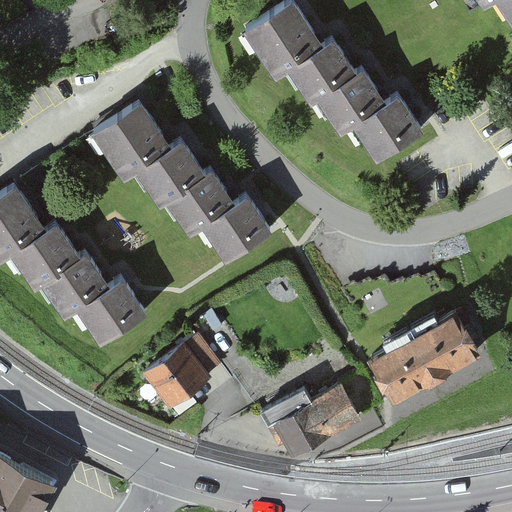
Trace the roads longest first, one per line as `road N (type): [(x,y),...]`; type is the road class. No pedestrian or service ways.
road 1 (residential): [(511,202),(417,235),(352,224),(324,208),(267,165),(205,86),(195,0)]
road 2 (secondary): [(511,486),(425,499),(337,500),(173,469)]
road 3 (secondary): [(173,469),(105,441),(0,375)]
